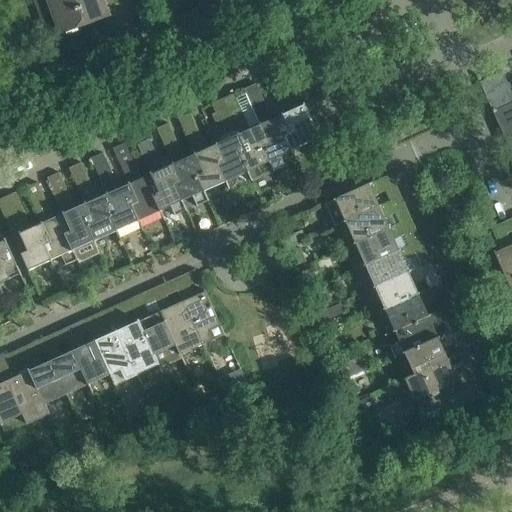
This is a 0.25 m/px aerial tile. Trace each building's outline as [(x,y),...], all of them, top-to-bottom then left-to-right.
[(33,0),(41,21),(43,29),(55,25),(59,35),(85,26),(75,0),(33,0)] [(75,0),(85,26),(111,17),(107,5),(104,0),(75,0)] [(511,155),(511,91),(511,92),(502,73),(480,83),(511,155)] [(266,79),(282,116),(290,132),(284,135),(292,153),(321,140),(305,104),(303,104),(304,106),(294,110),(278,74),(266,79)] [(282,158),(292,153),(284,135),(290,132),(282,116),(273,120),(256,84),(244,89),(249,100),(268,142),(262,145),(275,173),(287,168),(282,158)] [(234,94),(222,99),(246,152),(239,155),(248,174),(252,183),(275,173),(262,145),(268,142),(249,100),(239,104),(234,94)] [(226,183),(248,174),(239,155),(246,152),(222,99),(211,104),(215,113),(212,115),(216,125),(209,128),(217,145),(224,161),(218,165),(226,183)] [(205,193),(226,183),(218,165),(224,161),(217,145),(207,150),(191,114),(179,119),(195,155),(203,171),(196,174),(205,193)] [(208,201),(205,193),(196,174),(203,171),(195,155),(185,159),(169,123),(157,129),(173,165),(181,181),(174,185),(182,202),(194,196),(198,205),(208,201)] [(139,222),(161,212),(152,194),(160,191),(151,175),(141,179),(125,143),(113,149),(129,185),(138,201),(130,204),(139,222)] [(181,181),(173,165),(163,169),(156,152),(144,158),(151,175),(160,191),(152,194),(161,212),(172,207),(176,215),(186,211),(182,202),(174,185),(181,181)] [(91,159),(107,195),(116,211),(108,214),(116,232),(139,222),(130,204),(138,201),(129,185),(120,189),(103,153),(91,159)] [(81,163),(69,168),(86,205),(94,221),(86,224),(95,242),(116,232),(108,214),(116,211),(107,195),(98,199),(81,163)] [(63,213),(64,214),(72,231),(65,234),(73,252),(95,242),(86,224),(94,221),(86,205),(76,209),(60,173),(47,178),(63,213)] [(386,177),(326,204),(335,225),(343,221),(379,206),(374,197),(391,189),(386,177)] [(77,260),(73,252),(65,234),(72,231),(64,214),(54,219),(38,183),(25,188),(42,224),(50,240),(43,243),(52,261),(63,256),(67,265),(77,260)] [(0,206),(29,271),(52,261),(43,243),(50,240),(42,224),(32,229),(16,193),(0,199),(0,206)] [(401,211),(396,199),(379,206),(343,221),(353,243),(395,225),(391,216),(401,211)] [(395,225),(353,243),(363,265),(398,250),(394,240),(411,233),(406,221),(395,225)] [(494,252),(511,292),(511,242),(505,228),(493,233),(501,250),(495,253),(495,251),(494,252)] [(0,284),(22,275),(5,239),(4,240),(5,241),(0,243),(0,284)] [(409,260),(421,255),(415,242),(398,250),(363,265),(373,287),(414,270),(409,260)] [(293,251),(299,265),(307,261),(301,248),(293,251)] [(414,284),(431,276),(425,264),(414,270),(373,287),(383,309),(418,294),(414,284)] [(187,280),(175,285),(182,302),(198,336),(202,346),(225,335),(205,292),(195,297),(187,280)] [(435,286),(418,294),(383,309),(393,331),(428,316),(424,306),(441,298),(435,286)] [(176,346),(198,336),(182,302),(173,307),(165,290),(153,295),(155,301),(176,346)] [(143,300),(131,305),(139,322),(159,368),(161,372),(183,361),(176,346),(155,301),(146,305),(143,300)] [(388,344),(393,356),(402,352),(438,338),(433,328),(450,320),(445,308),(428,316),(393,331),(397,340),(388,344)] [(109,315),(117,332),(138,377),(159,368),(139,322),(129,326),(121,309),(109,315)] [(99,319),(87,325),(95,342),(111,377),(123,371),(127,382),(138,377),(117,332),(107,336),(99,319)] [(89,386),(111,377),(95,342),(85,346),(77,329),(65,335),(73,352),(89,386)] [(438,338),(402,352),(412,374),(447,358),(443,350),(460,342),(455,330),(438,338)] [(51,362),(67,396),(89,386),(73,352),(63,356),(56,339),(43,345),(51,362)] [(29,371),(45,406),(67,396),(51,362),(41,366),(34,349),(22,354),(29,371)] [(447,358),(412,374),(404,378),(414,402),(431,395),(440,415),(424,423),(424,424),(485,397),(470,363),(453,370),(447,358)] [(49,414),(45,406),(29,371),(20,376),(12,359),(0,364),(0,423),(1,426),(23,416),(27,425),(49,414)] [(152,409),(157,419),(166,415),(162,405),(152,409)] [(143,413),(148,423),(157,419),(152,409),(143,413)] [(96,433),(78,441),(84,454),(102,446),(96,433)]
